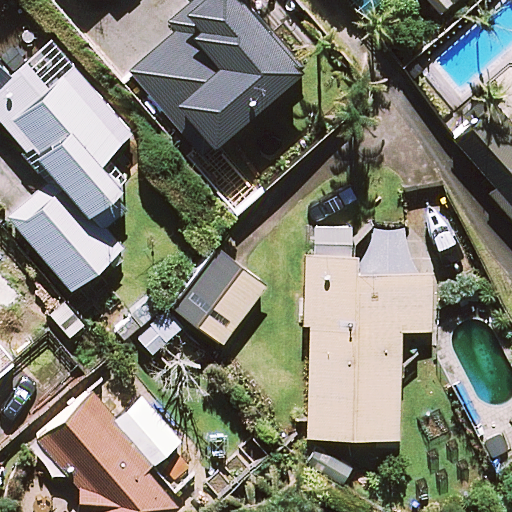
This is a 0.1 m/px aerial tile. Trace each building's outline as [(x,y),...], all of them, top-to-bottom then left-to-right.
[(296,65),(241,0),(191,0),(169,19),(176,27),(128,68),(162,109),(175,98),(209,138),(296,65)] [(102,225),(127,204),(113,188),(125,178),(103,152),(128,131),(49,38),(9,72),(0,61),(0,117),(52,178),(8,215),(69,286),(118,244),(102,225)] [(511,124),(490,98),(449,133),(490,182),(485,186),(511,217),(511,124)] [(429,230),(365,227),(306,225),(302,325),(308,326),(304,431),(393,435),(397,325),(426,326),(429,230)] [(264,279),(213,240),(166,301),(217,340),(264,279)] [(0,369),(8,362),(0,352),(0,312),(19,296),(0,273),(0,369)] [(116,415),(89,387),(30,441),(84,499),(69,511),(163,511),(176,501),(144,468),(176,438),(137,395),(116,415)]
